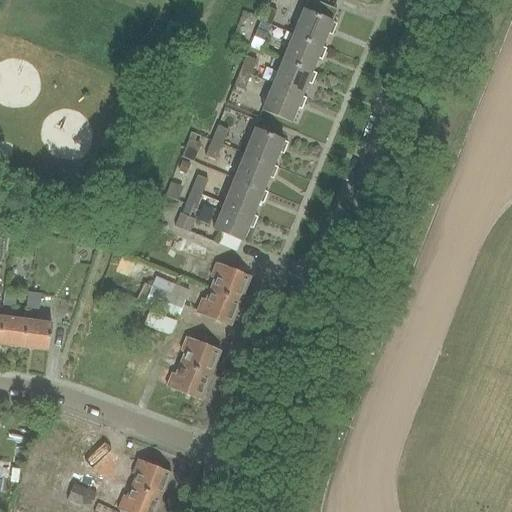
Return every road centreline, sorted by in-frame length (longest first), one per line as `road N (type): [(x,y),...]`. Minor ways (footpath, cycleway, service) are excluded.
road 1 (residential): [(221,457),(282,313),(308,281),(426,0)]
road 2 (residential): [(221,457),(48,394),(0,387)]
